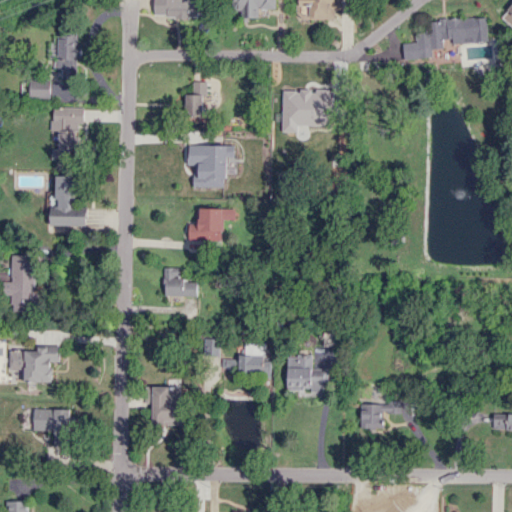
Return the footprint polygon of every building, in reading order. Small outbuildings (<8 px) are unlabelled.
[(153,0),(153,15),(165,15),(165,18),(198,19),(198,0),(186,0),(187,2),(180,2),(179,0),(153,0)] [(275,9),(275,0),(239,0),(239,8),(241,8),(241,17),(258,17),(258,9),(275,9)] [(511,3),(501,17),(511,27),(511,26),(511,3)] [(487,41),(485,16),(429,20),(430,31),(414,32),(415,42),(402,43),(403,59),(433,57),(432,49),(443,48),(442,39),(451,38),(452,44),(487,41)] [(78,77),(77,35),(56,35),(57,70),(59,70),(59,78),(78,77)] [(29,81),(29,97),(49,97),(50,82),(29,81)] [(185,94),(185,116),(201,116),(202,98),(206,98),(207,81),(192,81),(192,94),(185,94)] [(282,89),(281,136),(307,137),(307,125),(329,126),(329,111),(337,111),(337,91),(282,89)] [(79,107),(52,106),(51,130),(57,130),(57,149),(51,149),(51,159),(79,159),(79,107)] [(234,145),(188,145),(188,165),(193,165),(193,186),(225,187),(225,156),(234,157),(234,145)] [(54,209),(49,209),(49,225),(85,225),(85,207),(73,207),(73,176),(54,176),(54,209)] [(189,223),(188,240),(222,241),(223,219),(235,220),(235,209),(199,208),(199,223),(189,223)] [(2,281),(2,295),(11,295),(10,310),(32,311),(35,256),(11,254),(10,282),(2,281)] [(181,267),(164,267),(163,295),(196,296),(196,282),(181,281),(181,267)] [(218,356),(219,339),(203,338),(203,355),(218,356)] [(270,361),(262,361),(262,354),(259,354),(259,344),(245,344),(245,354),(238,354),(238,373),(270,373),(270,361)] [(23,382),(50,382),(50,361),(58,361),(58,346),(37,346),(37,349),(8,350),(9,370),(23,369),(23,382)] [(286,389),(311,389),(311,392),(326,392),(326,369),(311,369),(312,356),(287,355),(286,389)] [(236,358),(221,359),(221,367),(237,367),(236,358)] [(150,424),(182,425),(183,387),(150,386),(150,424)] [(360,428),(382,429),(383,414),(407,415),(407,403),(361,401),(360,428)] [(70,409),(32,408),(32,430),(53,431),(53,446),(69,447),(70,409)] [(511,413),(493,414),(493,430),(511,429),(511,413)] [(7,511),(26,511),(26,501),(7,501),(7,511)]
